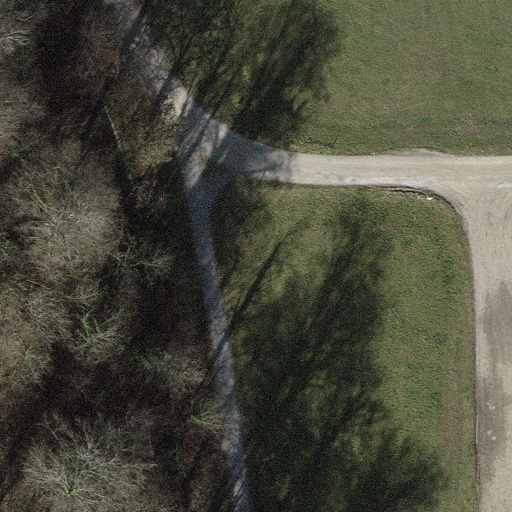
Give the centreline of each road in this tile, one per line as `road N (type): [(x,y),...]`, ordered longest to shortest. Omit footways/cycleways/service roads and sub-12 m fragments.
road 1 (track): [(187,154),(242,511)]
road 2 (track): [(511,171),(294,169),(187,154)]
road 3 (track): [(187,154),(118,0)]
